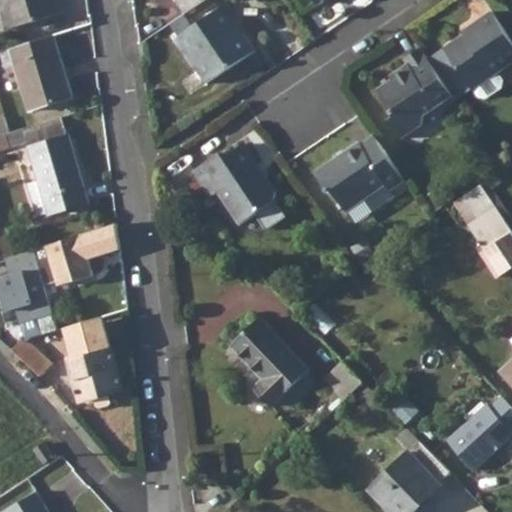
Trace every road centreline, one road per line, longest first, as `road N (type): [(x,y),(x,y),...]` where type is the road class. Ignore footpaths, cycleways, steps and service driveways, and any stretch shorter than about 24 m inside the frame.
road 1 (residential): [(174,511),(138,180),(125,152),(106,0)]
road 2 (residential): [(141,511),(110,491),(0,368)]
